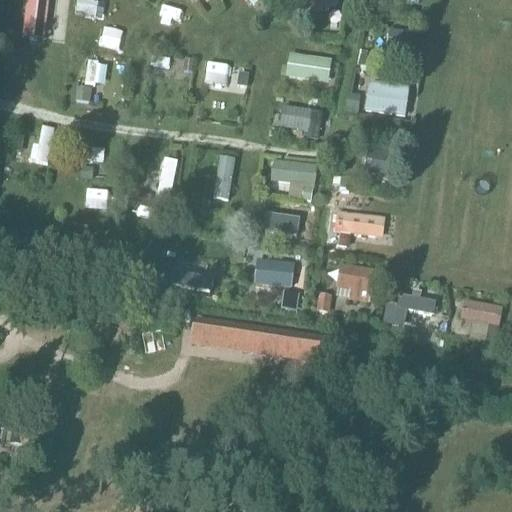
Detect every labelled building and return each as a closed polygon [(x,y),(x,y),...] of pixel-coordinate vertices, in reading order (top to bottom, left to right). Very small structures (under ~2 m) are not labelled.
[(43,42),(48,0),(27,0),(22,40),(43,42)] [(404,29),(377,25),(373,50),(399,55),(401,46),(404,29)] [(318,64),(272,59),(270,83),(315,88),(318,64)] [(32,64),(10,62),(9,84),(30,85),(32,64)] [(388,95),(362,90),(357,116),(384,120),(385,112),(388,95)] [(313,117),(268,112),(265,136),(311,141),(313,117)] [(382,157),(355,153),(351,178),(377,183),(379,174),(382,157)] [(290,171),(252,171),(252,196),(290,196),(290,171)] [(366,215),(340,210),(335,236),(362,241),(363,232),(366,215)] [(285,217),(248,217),(248,242),(285,242),(285,217)] [(43,237),(21,235),(19,257),(41,259),(43,237)] [(133,253),(79,245),(77,263),(130,271),(133,253)] [(215,269),(168,262),(165,281),(212,288),(215,269)] [(283,267),(246,267),(246,292),(283,292),(283,267)] [(358,270),(321,270),(321,295),(358,295),(358,270)] [(419,292),(393,287),(388,313),(415,317),(416,309),(419,292)] [(491,306),(465,301),(460,327),(487,331),(488,323),(491,306)] [(198,324),(195,345),(330,365),(334,344),(198,324)] [(24,448),(26,434),(9,431),(7,445),(24,448)]
